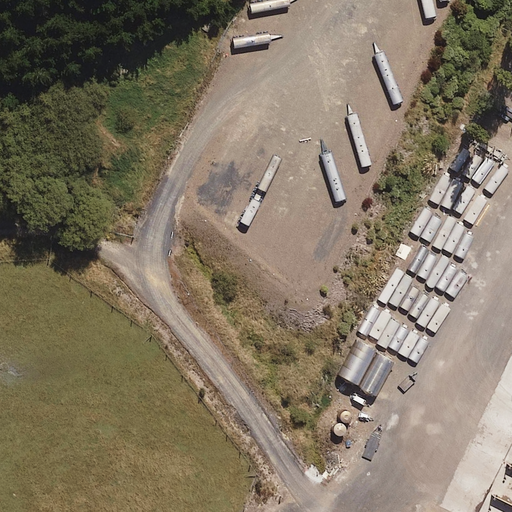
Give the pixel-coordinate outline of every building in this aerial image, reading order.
[(462,184),(449,177),(409,244),(422,251),(462,184)] [(482,197),(469,188),(428,256),(441,264),(482,197)] [(511,194),(487,234),(498,241),(511,218),(511,194)] [(485,225),(473,219),(461,240),(473,246),(485,225)] [(419,259),(403,251),(367,317),(383,325),(419,259)] [(443,272),(428,263),(390,328),(405,336),(443,272)] [(477,276),(464,267),(433,317),(446,325),(477,276)] [(401,348),(366,323),(353,342),(387,366),(401,348)] [(384,372),(353,350),(342,366),(373,387),(384,372)]
